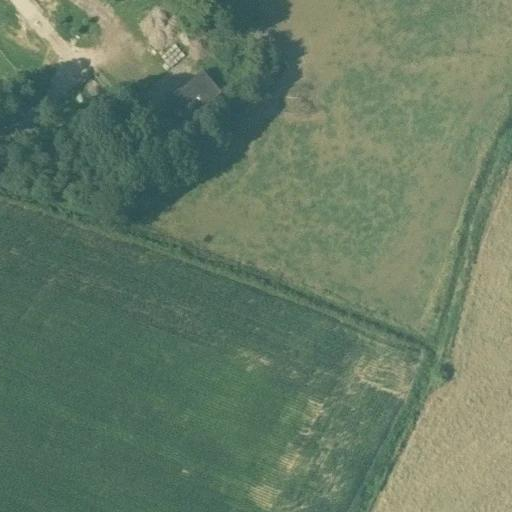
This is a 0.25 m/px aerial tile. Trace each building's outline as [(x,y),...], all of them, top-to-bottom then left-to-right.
[(141,125),(161,148),(222,96),(202,73),(141,125)] [(94,130),(105,121),(94,107),(83,116),(94,130)] [(0,151),(13,140),(5,131),(0,135),(0,151)] [(50,175),(59,167),(42,147),(32,155),(50,175)] [(102,152),(106,157),(112,152),(108,147),(102,152)]
